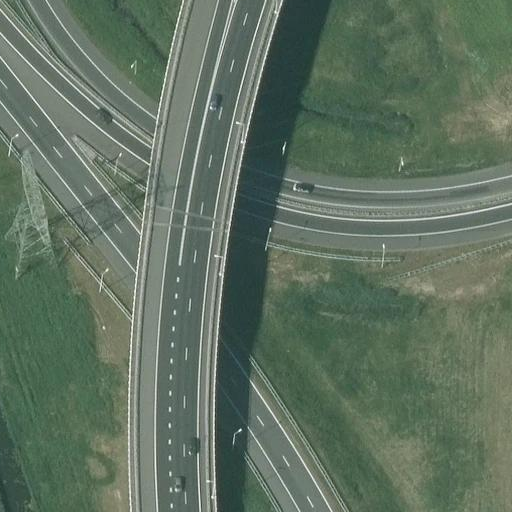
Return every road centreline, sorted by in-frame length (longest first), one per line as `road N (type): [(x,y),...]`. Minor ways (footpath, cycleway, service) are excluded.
road 1 (motorway): [(0,26),(114,138),(239,209),(311,228),(379,234),(511,213)]
road 2 (motorway): [(511,185),(378,204),(266,185),(162,136),(104,90),(35,0)]
road 3 (motorway): [(0,79),(234,383),(314,511)]
road 4 (motorway): [(258,0),(228,97),(189,291)]
road 5 (motorway): [(227,0),(195,146),(189,291)]
road 6 (motorway): [(189,291),(184,511)]
